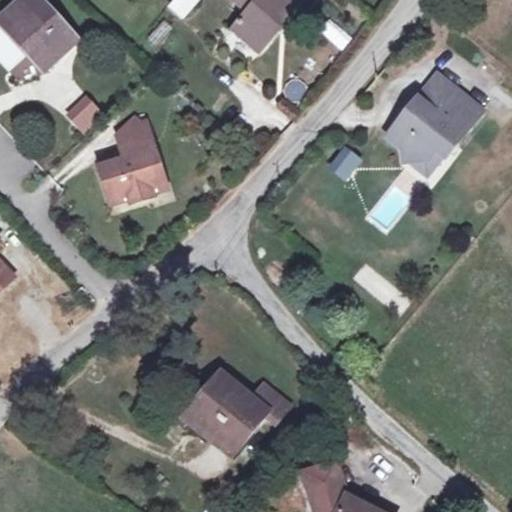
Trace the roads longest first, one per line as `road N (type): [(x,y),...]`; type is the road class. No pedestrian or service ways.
road 1 (residential): [(218,232),(310,348),(491,511)]
road 2 (unclassified): [(218,232),(415,15),(420,0)]
road 3 (unclassified): [(0,427),(85,341),(218,232)]
